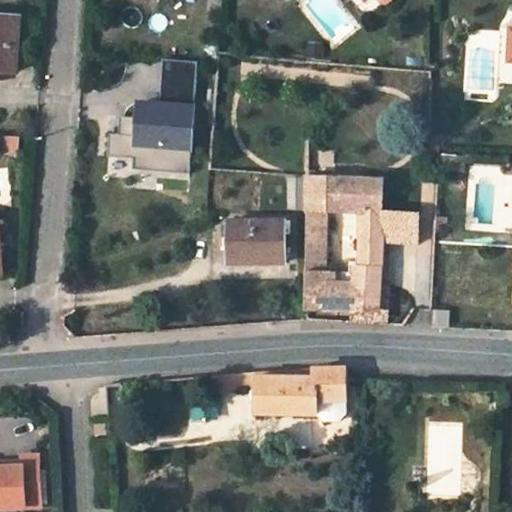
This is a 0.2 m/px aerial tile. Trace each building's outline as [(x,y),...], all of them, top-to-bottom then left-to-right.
[(0,71),(17,72),(19,17),(0,15),(0,71)] [(333,41),(319,41),(319,55),(333,55),(333,41)] [(220,47),(211,46),(209,62),(219,63),(220,52),(220,47)] [(166,83),(198,85),(200,61),(168,59),(166,83)] [(162,105),(196,107),(198,85),(166,83),(163,83),(162,105)] [(162,105),(141,103),(140,117),(138,146),(193,150),(196,107),(162,105)] [(138,146),(140,117),(125,116),(124,129),(121,128),(121,134),(112,134),(110,157),(135,159),(135,170),(191,174),(193,150),(138,146)] [(19,137),(2,136),(1,153),(18,155),(19,137)] [(384,212),(384,180),(353,178),(342,177),(309,175),(308,209),(307,270),(307,307),(334,308),(356,308),(355,324),(388,326),(389,309),(380,309),(383,241),(384,212)] [(420,242),(422,213),(384,212),(383,241),(420,242)] [(286,221),(231,221),(231,262),(286,262),(286,221)] [(313,369),(258,373),(258,387),(258,414),(317,413),(322,423),(338,422),(344,415),(344,402),(346,401),(346,378),(346,368),(313,369)] [(212,376),(213,391),(258,387),(258,373),(246,374),(218,375),(212,376)] [(109,423),(96,423),(96,434),(110,434),(109,423)] [(40,457),(24,458),(25,467),(40,466),(40,457)] [(0,467),(0,506),(27,505),(43,504),(40,466),(25,467),(0,467)]
